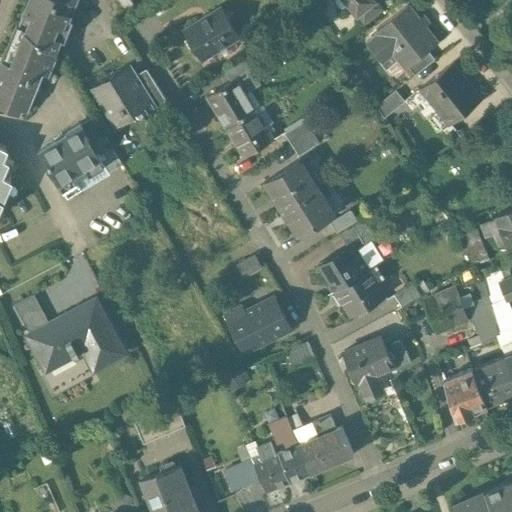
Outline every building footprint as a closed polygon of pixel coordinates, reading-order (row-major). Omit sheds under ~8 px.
[(34,0),(33,5),(29,4),(20,27),(55,52),(75,0),(34,0)] [(348,0),(366,22),(383,8),(376,0),(348,0)] [(408,4),(376,29),(379,33),(367,42),(382,60),(394,51),(406,66),(408,65),(428,49),(438,41),(425,25),(426,25),(425,24),(424,24),(420,19),(421,18),(420,17),(419,18),(408,4)] [(222,8),(184,32),(202,60),(239,36),(222,8)] [(17,26),(0,66),(0,104),(10,109),(12,104),(27,110),(43,72),(49,74),(57,54),(55,52),(20,27),(17,26)] [(511,41),(501,50),(511,63),(511,41)] [(428,49),(408,65),(415,75),(435,58),(428,49)] [(245,59),(224,72),(231,83),(237,79),(238,80),(252,71),(245,59)] [(453,61),(420,88),(449,124),(482,98),(481,96),(479,98),(469,86),(471,84),(471,83),(469,85),(463,77),(465,76),(464,75),(462,76),(452,64),(454,62),(453,61)] [(130,65),(92,89),(116,128),(135,116),(134,114),(151,103),(156,111),(168,104),(153,80),(143,86),(130,65)] [(231,83),(207,98),(226,128),(256,110),(238,80),(237,79),(231,83)] [(405,101),(396,90),(377,105),(385,117),(405,101)] [(274,139),(256,110),(226,128),(244,158),(274,139)] [(122,163),(95,116),(81,125),(101,157),(109,172),(123,164),(122,163)] [(305,121),(285,134),(292,145),(313,133),(305,121)] [(69,135),(40,152),(68,197),(81,189),(72,174),(101,157),(81,125),(67,133),(69,135)] [(313,133),(292,145),(298,155),(297,156),(297,157),(319,143),(313,133)] [(7,148),(0,145),(0,199),(2,200),(11,178),(7,177),(13,163),(3,158),(7,148)] [(144,149),(122,163),(123,164),(129,175),(151,162),(144,149)] [(300,161),(264,183),(281,210),(317,188),(300,161)] [(317,188),(281,210),(298,238),(334,215),(317,188)] [(350,210),(330,223),(337,233),(357,220),(350,210)] [(511,210),(495,217),(496,219),(505,243),(508,251),(511,249),(511,210)] [(496,219),(481,225),(486,237),(494,234),(499,246),(505,243),(496,219)] [(476,227),(459,235),(477,264),(489,259),(476,227)] [(368,228),(358,234),(364,244),(364,245),(371,240),(374,238),(368,228)] [(353,245),(319,266),(335,292),(376,266),(384,261),(371,240),(364,245),(364,244),(355,250),(353,245)] [(255,256),(236,267),(243,278),(262,268),(255,256)] [(376,266),(335,292),(351,317),(369,305),(369,306),(386,296),(377,281),(383,277),(376,266)] [(489,275),(483,277),(492,305),(506,299),(507,300),(511,298),(511,282),(510,278),(511,277),(509,269),(489,275)] [(482,278),(457,288),(467,316),(472,314),(484,343),(502,335),(493,307),(492,305),(483,277),(482,277),(482,278)] [(414,283),(394,294),(401,306),(397,308),(398,309),(421,296),(414,283)] [(455,288),(425,301),(438,333),(469,320),(467,316),(457,288),(455,288)] [(34,294),(14,305),(26,326),(46,315),(34,294)] [(275,298),(244,314),(241,309),(226,317),(226,316),(225,317),(244,353),(245,353),(290,329),(290,330),(291,329),(275,298)] [(95,300),(29,336),(47,369),(49,368),(48,366),(84,347),(94,367),(96,366),(123,351),(95,300)] [(382,336),(345,352),(365,399),(381,392),(378,384),(374,375),(394,366),(395,365),(388,351),(382,336)] [(308,340),(287,349),(293,364),(314,355),(308,340)] [(411,363),(402,341),(391,345),(392,349),(388,351),(395,365),(394,366),(395,370),(411,363)] [(84,347),(48,366),(49,368),(47,369),(39,373),(52,398),(99,372),(96,366),(94,367),(84,347)] [(511,372),(505,356),(473,369),(488,406),(497,402),(497,401),(511,395),(511,372)] [(473,369),(449,378),(446,371),(442,372),(457,419),(488,406),(473,369)] [(176,405),(134,424),(144,446),(185,427),(176,405)] [(318,437),(299,445),(311,473),(354,455),(342,427),(336,429),(330,415),(312,423),(318,437)] [(288,417),(271,424),(275,435),(292,428),(289,421),(288,417)] [(299,417),(289,421),(292,428),(293,431),(303,427),(299,417)] [(293,431),(292,428),(275,435),(274,436),(274,438),(276,438),(277,441),(283,438),(287,450),(280,453),(286,468),(276,472),(282,486),(311,473),(299,445),(293,431)] [(276,455),(271,443),(256,450),(259,457),(248,461),(250,466),(254,464),(261,480),(267,493),(282,486),(276,472),(286,468),(280,453),(276,455)] [(248,461),(224,471),(233,492),(261,480),(254,464),(250,466),(248,461)] [(180,466),(139,483),(151,511),(198,511),(195,502),(200,500),(195,488),(190,490),(180,466)] [(511,511),(511,482),(485,494),(492,511),(511,511)] [(484,492),(449,507),(451,511),(492,511),(485,494),(484,492)]
